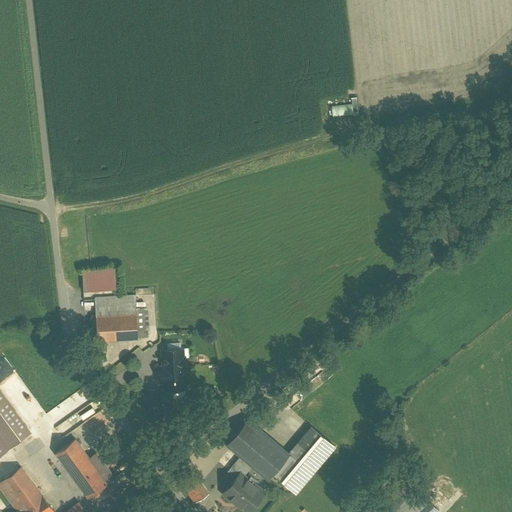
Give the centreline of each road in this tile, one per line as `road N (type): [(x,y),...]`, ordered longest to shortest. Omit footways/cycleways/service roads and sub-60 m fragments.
road 1 (track): [(52,211),(131,199),(388,121),(511,114)]
road 2 (unclassified): [(511,187),(162,469)]
road 3 (unclassified): [(52,211),(69,339),(162,469)]
road 4 (unclassified): [(29,0),(52,211)]
